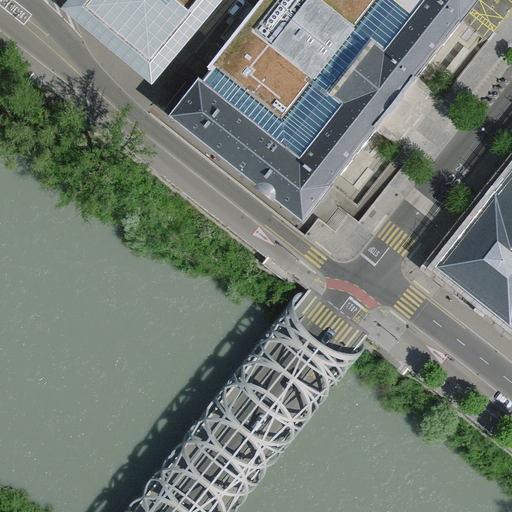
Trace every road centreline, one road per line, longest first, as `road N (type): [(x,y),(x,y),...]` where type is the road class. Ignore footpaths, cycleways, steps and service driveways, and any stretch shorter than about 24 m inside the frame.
road 1 (tertiary): [(28,0),(143,119),(267,222),(314,259),(364,277)]
road 2 (tertiary): [(178,511),(364,277)]
road 3 (tertiary): [(364,277),(511,94)]
road 4 (tertiary): [(364,277),(411,301),(511,381)]
